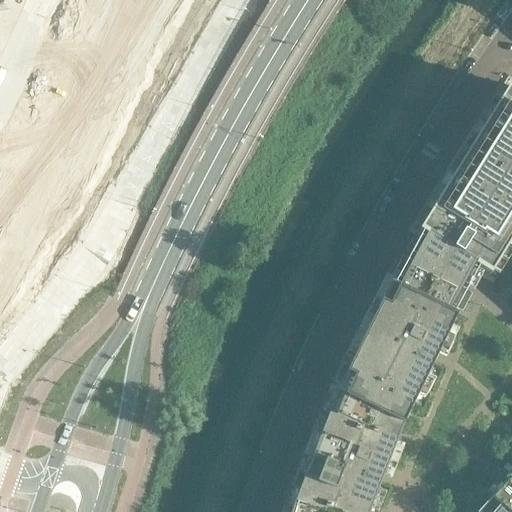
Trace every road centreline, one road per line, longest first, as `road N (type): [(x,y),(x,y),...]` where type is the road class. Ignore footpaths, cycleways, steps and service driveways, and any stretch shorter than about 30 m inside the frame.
road 1 (residential): [(257,511),(378,238),(504,39)]
road 2 (unclassified): [(0,373),(51,286),(146,86),(199,0)]
road 3 (secondary): [(147,295),(202,177),(308,0)]
road 4 (secondary): [(98,506),(147,295)]
road 5 (secondary): [(147,295),(92,371),(49,476)]
